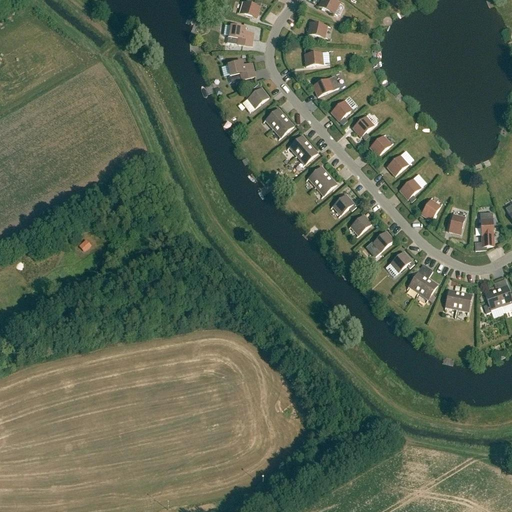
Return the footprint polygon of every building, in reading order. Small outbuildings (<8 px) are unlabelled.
[(327,0),(322,0),(318,9),(334,17),(339,6),(327,0)] [(243,4),(240,16),(257,21),(260,10),(254,8),(243,4)] [(310,25),(307,37),(325,41),(327,29),(310,25)] [(225,45),(238,47),(252,49),(254,36),(244,35),(245,30),(231,28),(229,39),(226,39),(225,45)] [(322,56),(305,57),(306,69),(323,68),(322,56)] [(241,63),(228,67),(231,79),(230,79),(231,85),(255,79),(252,66),(243,68),(241,63)] [(329,82),(313,89),(318,100),(334,93),(329,82)] [(257,95),(248,102),(255,111),(269,100),(262,91),(261,91),(258,87),(253,91),(257,95)] [(344,104),(331,115),(339,124),(344,120),(352,113),(344,104)] [(279,111),(265,123),(273,132),(286,120),(279,111)] [(376,127),(379,124),(371,114),(368,117),(376,127)] [(366,119),(353,131),(361,140),(374,128),(366,119)] [(286,120),(273,132),(281,141),(294,129),(286,120)] [(348,123),(344,120),(339,124),(342,128),(348,123)] [(302,138),(289,150),(297,159),(310,147),(302,138)] [(383,139),(370,150),(378,159),(391,148),(383,139)] [(310,147),(297,159),(305,168),(318,156),(310,147)] [(400,158),(387,170),(395,179),(408,167),(400,158)] [(322,169),(308,181),(316,190),(329,178),(322,169)] [(329,178),(316,190),(324,199),(337,187),(329,178)] [(413,182),(400,193),(408,202),(421,191),(413,182)] [(346,197),(333,209),(341,218),(354,207),(346,197)] [(430,202),(421,217),(431,224),(441,209),(430,202)] [(480,217),(481,222),(482,240),(482,245),(475,245),(475,253),(486,253),(486,250),(494,250),(494,239),(493,221),(492,216),(480,217)] [(453,217),(449,234),(460,237),(465,220),(453,217)] [(364,218),(350,229),(358,239),(372,227),(364,218)] [(394,243),(386,234),(373,246),(376,250),(371,255),(376,259),(394,243)] [(404,255),(390,266),(398,275),(412,264),(404,255)] [(418,296),(428,281),(433,274),(423,268),(409,289),(418,296)] [(428,281),(418,296),(428,302),(438,288),(428,281)] [(511,297),(510,298),(505,283),(494,286),(496,292),(501,309),(503,315),(511,311),(511,297)] [(496,292),(485,296),(490,313),(501,309),(496,292)] [(449,293),(445,310),(457,312),(460,295),(449,293)] [(460,295),(457,312),(468,315),(472,297),(460,295)] [(26,315),(0,333),(0,340),(4,346),(33,325),(26,315)]
